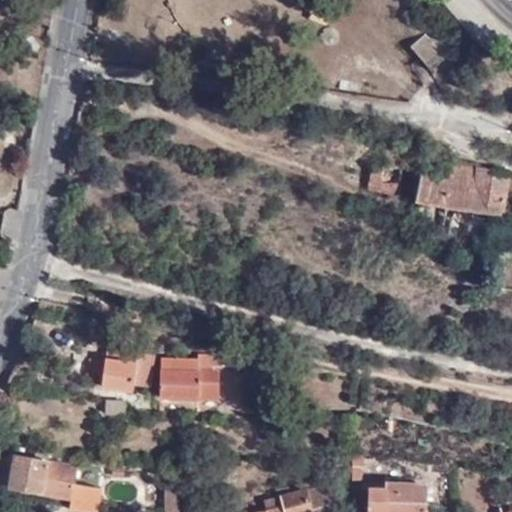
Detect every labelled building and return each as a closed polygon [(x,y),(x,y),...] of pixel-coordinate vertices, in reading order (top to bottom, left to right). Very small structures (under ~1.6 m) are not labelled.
[(447,61),(427,39),(414,51),(433,74),(447,61)] [(400,63),(402,53),(391,50),(388,59),(400,63)] [(511,226),(511,195),(508,195),(510,173),(454,165),(451,184),(421,180),(419,202),(501,216),(501,225),(511,226)] [(403,173),(392,171),(374,168),(371,192),(410,199),(413,185),(402,183),(403,173)] [(155,357),(107,351),(105,364),(88,361),(85,379),(106,382),(104,391),(135,395),(135,387),(151,389),(155,357)] [(163,398),(219,400),(219,366),(223,366),(222,358),(200,357),(200,363),(164,362),(163,398)] [(102,415),(124,416),(124,401),(103,400),(102,415)] [(50,464),(51,456),(40,452),(37,462),(18,458),(12,489),(73,501),(79,471),(50,464)] [(194,482),(193,472),(181,474),(183,511),(198,511),(196,492),(192,492),(191,483),(194,482)] [(426,511),(427,484),(384,483),(384,490),(368,489),(368,511),(426,511)] [(164,485),(163,511),(176,511),(175,485),(164,485)] [(344,502),(340,489),(306,490),(241,509),(241,511),(312,511),(344,502)]
